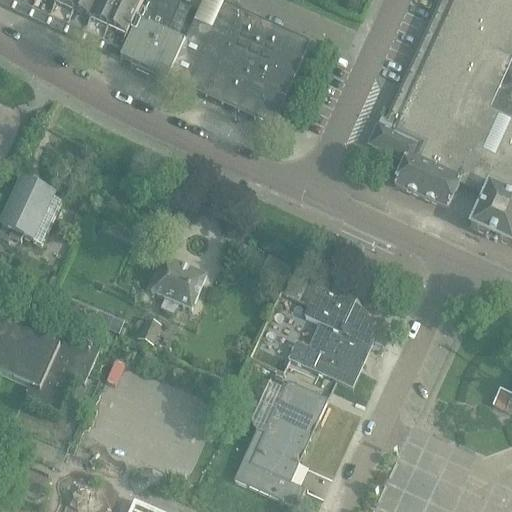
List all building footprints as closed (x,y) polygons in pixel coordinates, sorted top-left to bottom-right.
[(118,62),(145,0),(0,0),(0,1),(109,51),(109,58),(118,62)] [(185,46),(167,38),(181,7),(164,0),(148,0),(120,62),(169,85),(170,83),(185,46)] [(502,75),(507,75),(511,64),(511,0),(443,0),(386,124),(380,121),(377,129),(376,128),(368,148),(404,164),(393,188),(446,212),(447,209),(473,221),(469,231),(511,251),(511,137),(510,138),(505,139),(501,139),(496,138),(491,137),(487,134),(483,132),(479,128),(476,125),(474,120),(472,116),(471,111),(471,106),(472,102),(472,101),(473,97),(475,92),(477,88),(480,84),(484,81),(488,79),(493,77),(497,76),(502,75)] [(270,129),(308,49),(205,1),(185,46),(170,83),(270,129)] [(32,246),(52,202),(22,188),(1,232),(2,232),(0,236),(0,242),(8,246),(10,241),(19,246),(22,241),(32,246)] [(191,314),(205,281),(165,263),(151,296),(164,302),(160,311),(173,317),(177,308),(191,314)] [(279,292),(288,275),(272,266),(263,284),(279,292)] [(370,341),(370,332),(368,326),(364,320),(358,313),(352,310),(356,300),(320,284),(303,321),(319,328),(300,369),(352,392),(371,351),(368,350),(369,347),(370,341)] [(79,322),(84,311),(70,305),(66,316),(79,322)] [(124,329),(125,327),(99,315),(92,329),(119,340),(120,338),(129,342),(133,332),(124,329)] [(84,388),(101,353),(34,323),(28,336),(0,323),(0,377),(29,391),(23,404),(58,420),(75,384),(84,388)] [(152,348),(160,329),(146,323),(138,343),(152,348)] [(289,486),(327,403),(287,385),(263,437),(255,434),(233,484),(294,511),(295,511),(304,493),(289,486)] [(511,417),(511,397),(511,399),(499,394),(492,408),(511,417)]
